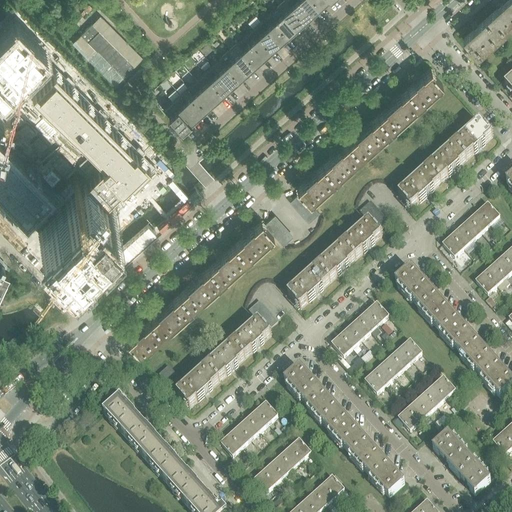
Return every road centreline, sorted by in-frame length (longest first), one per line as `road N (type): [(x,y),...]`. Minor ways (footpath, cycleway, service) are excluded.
road 1 (tertiary): [(87,328),(425,26)]
road 2 (residential): [(460,511),(307,341)]
road 3 (residential): [(194,444),(87,328)]
road 4 (residential): [(194,444),(307,341)]
road 5 (residential): [(511,354),(415,243)]
road 6 (residential): [(307,341),(415,243)]
road 7 (residential): [(415,243),(511,155)]
road 8 (residential): [(511,123),(425,26)]
road 9 (residential): [(87,328),(0,239)]
